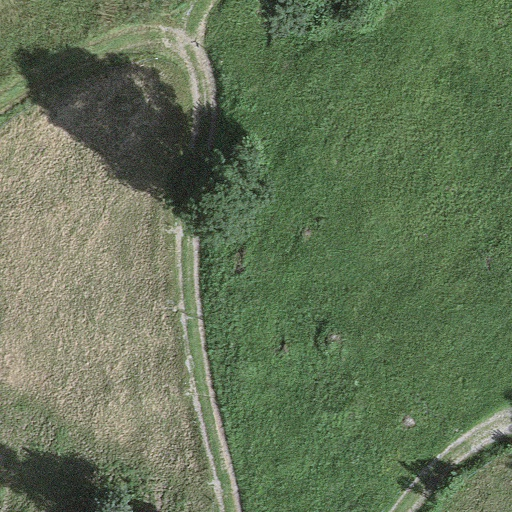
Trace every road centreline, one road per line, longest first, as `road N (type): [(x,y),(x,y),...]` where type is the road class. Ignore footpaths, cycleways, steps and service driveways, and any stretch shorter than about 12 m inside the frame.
road 1 (track): [(232,511),(190,278),(193,186),(214,90),(182,44)]
road 2 (track): [(0,106),(78,59),(146,38),(182,44)]
road 3 (track): [(511,426),(426,479),(402,511)]
